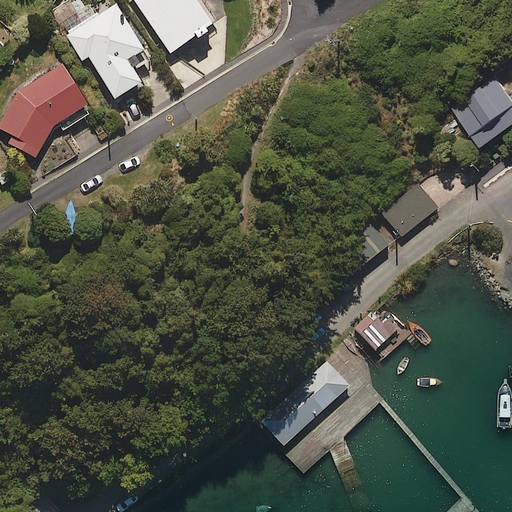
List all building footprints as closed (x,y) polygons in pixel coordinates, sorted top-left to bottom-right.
[(210,22),(194,0),(133,0),(168,51),(210,22)] [(112,96),(138,80),(130,66),(137,61),(131,52),(140,47),(112,1),(63,31),(80,58),(86,54),(112,96)] [(91,108),(59,59),(28,77),(16,86),(8,98),(0,115),(0,128),(10,133),(5,144),(33,156),(49,127),(56,121),(60,128),(91,108)] [(511,120),(511,97),(494,73),(450,106),(480,145),(511,120)] [(436,207),(416,182),(380,210),(399,235),(436,207)] [(369,221),(340,242),(357,266),(386,244),(369,221)] [(375,317),(358,332),(375,350),(396,330),(385,318),(380,322),(375,317)] [(324,358),(258,418),(281,444),(348,385),(324,358)]
